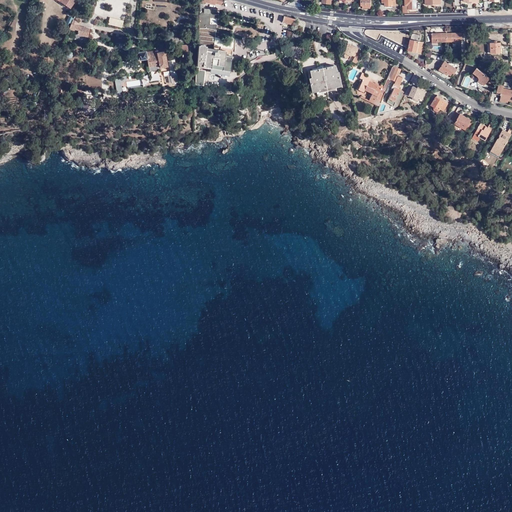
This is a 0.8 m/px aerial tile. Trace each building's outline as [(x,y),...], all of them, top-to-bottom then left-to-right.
[(57,0),(69,8),(75,0),(57,0)] [(402,12),(407,12),(407,9),(416,8),(415,0),(404,0),(404,5),(402,5),(402,12)] [(200,20),(199,39),(197,71),(196,84),(204,85),(204,79),(206,70),(199,70),(199,66),(211,67),(210,71),(229,73),(231,59),(234,59),(234,56),(231,56),(234,40),(214,37),(218,13),(217,12),(217,10),(211,8),(211,12),(210,12),(210,9),(200,9),(200,13),(198,13),(197,20),(200,20)] [(294,26),(296,19),(284,16),(283,23),(294,26)] [(110,17),(108,24),(122,27),(123,20),(110,17)] [(81,22),(73,20),(70,27),(78,29),(77,34),(88,36),(89,29),(80,26),(81,22)] [(402,32),(389,30),(389,33),(384,32),(383,38),(387,39),(387,42),(391,43),(391,44),(399,45),(402,32)] [(447,33),(447,41),(457,41),(457,42),(462,42),(462,34),(465,34),(465,32),(447,33)] [(421,35),(413,33),(408,51),(422,55),(423,46),(424,42),(420,41),(421,35)] [(440,42),(447,41),(447,33),(431,33),(431,34),(433,34),(433,43),(440,43),(440,42)] [(347,44),(345,48),(343,52),(344,53),(344,55),(345,57),(349,60),(351,54),(355,56),(358,48),(345,42),(344,43),(345,43),(347,44)] [(502,43),(491,43),(491,53),(502,53),(502,43)] [(145,52),(139,53),(140,60),(146,59),(146,60),(148,59),(149,67),(159,65),(159,68),(167,66),(164,52),(159,53),(159,51),(158,51),(156,51),(156,53),(154,53),(154,52),(152,52),(151,52),(145,53),(145,52)] [(358,63),(362,53),(357,51),(353,61),(357,63),(358,63)] [(48,66),(51,60),(52,57),(48,55),(46,58),(45,58),(43,63),(41,67),(43,68),(45,64),(48,66)] [(289,55),(285,59),(291,65),(293,64),(292,63),(294,61),(289,55)] [(456,69),(449,64),(445,61),(439,70),(444,74),(445,72),(451,76),(452,74),(456,69)] [(326,84),(327,91),(337,90),(337,87),(342,87),(339,73),(337,73),(336,65),(328,66),(327,66),(327,68),(323,69),(326,84)] [(391,79),(396,66),(395,66),(394,66),(393,66),(392,67),(388,78),(391,79)] [(402,68),(396,66),(391,79),(395,81),(400,83),(403,77),(399,75),(402,68)] [(489,81),(488,75),(478,67),(474,72),(478,75),(480,87),(485,91),(490,86),(487,83),(489,81)] [(317,93),(327,91),(326,84),(323,69),(320,69),(320,68),(319,68),(311,69),(312,77),(310,77),(312,91),(316,90),(317,93)] [(348,79),(353,81),(358,70),(353,68),(348,79)] [(384,90),(386,90),(390,81),(387,79),(387,80),(385,86),(382,84),(380,86),(370,81),(371,78),(365,75),(363,79),(359,88),(365,91),(365,90),(372,93),(370,98),(378,102),(384,90)] [(120,82),(123,81),(122,77),(114,79),(117,92),(122,91),(120,82)] [(511,84),(505,83),(504,85),(499,84),(498,92),(502,93),(501,95),(502,95),(501,100),(508,102),(509,100),(511,100),(511,89),(511,84)] [(388,102),(396,106),(405,92),(399,89),(398,88),(399,86),(394,84),(393,84),(391,88),(394,89),(388,102)] [(425,89),(418,86),(418,88),(414,86),(413,88),(410,86),(407,93),(413,96),(414,98),(414,99),(415,100),(417,99),(418,99),(419,97),(423,99),(426,91),(425,90),(425,89)] [(448,101),(445,100),(445,101),(437,96),(435,100),(432,99),(430,103),(432,105),(431,105),(435,107),(435,109),(436,110),(438,111),(439,111),(441,110),(441,108),(444,110),(449,103),(447,103),(448,101)] [(462,114),(457,111),(452,120),(457,122),(456,123),(467,129),(469,125),(470,126),(474,118),(469,116),(468,117),(462,113),(462,114)] [(481,137),(486,140),(496,122),(492,120),(488,127),(481,123),(473,137),(479,141),(481,137)] [(493,149),(502,154),(511,134),(511,129),(510,129),(508,133),(503,130),(499,136),(501,137),(499,140),(498,139),(493,149)]
